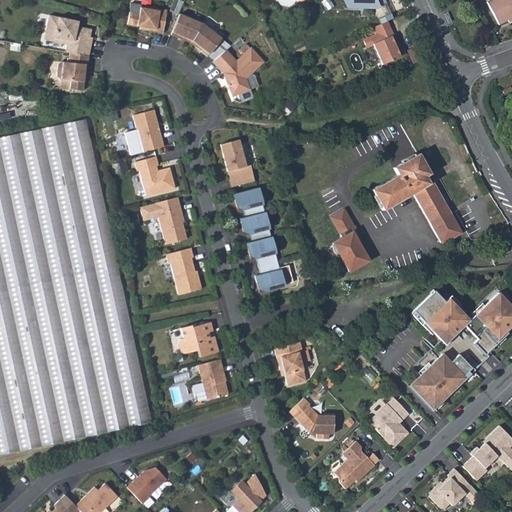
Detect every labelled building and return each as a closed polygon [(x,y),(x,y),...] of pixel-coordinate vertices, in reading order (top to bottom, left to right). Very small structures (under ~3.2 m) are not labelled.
[(131,0),(128,21),(140,23),(145,24),(145,26),(163,30),(167,7),(151,4),(151,5),(141,4),(141,1),(133,0),(131,0)] [(511,0),(496,0),(488,4),(500,25),(509,21),(511,18),(511,0)] [(180,10),(171,31),(191,39),(203,20),(180,10)] [(51,15),(48,30),(58,31),(57,37),(65,38),(65,43),(70,44),(69,50),(73,51),(91,54),(95,35),(92,35),(93,27),(73,24),(74,19),(51,15)] [(191,39),(208,53),(209,52),(222,35),(203,20),(191,39)] [(390,21),(375,27),(378,35),(366,40),(369,47),(376,44),(384,64),(403,56),(397,44),(399,43),(390,21)] [(57,37),(58,31),(48,30),(47,40),(65,43),(65,38),(57,37)] [(231,43),(222,35),(209,52),(215,56),(227,46),(231,43)] [(237,57),(251,44),(245,38),(231,51),(237,57)] [(215,56),(214,58),(224,70),(230,76),(231,80),(228,81),(232,93),(251,86),(247,75),(255,68),(265,58),(252,44),(251,44),(237,57),(231,51),(227,46),(215,56)] [(88,63),(91,63),(91,54),(73,51),(72,62),(65,61),(61,64),(61,75),(64,79),(65,79),(75,79),(74,87),(74,88),(88,89),(88,63)] [(260,83),(255,68),(247,75),(251,86),(260,83)] [(155,110),(134,116),(144,153),(165,147),(155,110)] [(87,117),(0,136),(0,452),(153,420),(87,117)] [(239,135),(220,140),(228,167),(232,166),(236,181),(255,176),(251,161),(246,162),(239,135)] [(402,170),(376,185),(387,206),(416,190),(445,241),(465,231),(438,179),(433,182),(429,174),(434,172),(435,171),(423,149),(398,163),(402,170)] [(140,171),(147,197),(176,189),(171,168),(157,172),(155,167),(159,166),(157,157),(135,163),(138,172),(140,171)] [(429,174),(433,182),(438,179),(434,172),(429,174)] [(258,183),(234,190),(237,203),(244,205),(246,213),(264,208),(258,183)] [(184,217),(179,198),(142,208),(145,221),(153,219),(154,217),(159,216),(167,245),(188,239),(182,217),(184,217)] [(348,204),(333,212),(345,233),(335,239),(351,268),(372,257),(362,239),(354,224),(357,222),(348,204)] [(246,213),(240,214),(244,227),(251,229),(253,237),(271,233),(264,208),(246,213)] [(357,222),(354,224),(362,239),(366,237),(357,222)] [(253,237),(247,239),(250,252),(256,254),(259,262),(277,257),(271,233),(253,237)] [(192,259),(195,258),(192,249),(167,255),(170,265),(172,264),(180,296),(203,290),(199,277),(197,277),(192,259)] [(277,257),(259,262),(261,270),(255,272),(258,285),(265,286),(283,282),(277,257)] [(408,388),(429,409),(511,328),(511,310),(493,291),(464,320),(459,316),(460,314),(445,298),(441,302),(430,291),(410,311),(437,340),(409,367),(419,377),(408,388)] [(192,327),(192,325),(182,328),(184,338),(181,339),(179,342),(182,352),(185,353),(198,350),(200,356),(219,351),(215,336),(210,337),(208,332),(213,330),(211,321),(192,327)] [(272,349),(278,371),(281,370),(283,375),(285,386),(304,381),(299,363),(296,352),(300,352),(298,342),(272,349)] [(300,352),(296,352),(299,363),(308,361),(305,350),(300,352)] [(224,381),(227,380),(221,358),(199,364),(208,399),(229,393),(226,384),(225,384),(224,381)] [(307,405),(309,404),(302,397),(288,411),(307,433),(314,433),(314,438),(326,439),(326,434),(330,434),(331,415),(316,415),(307,405)] [(390,397),(365,421),(390,447),(405,433),(396,423),(406,414),(390,397)] [(511,441),(511,439),(497,424),(484,436),(486,438),(482,441),(476,447),(475,445),(468,452),(471,454),(460,464),(474,479),(485,469),(482,466),(494,455),(496,457),(496,456),(509,469),(511,465),(511,451),(507,446),(511,441)] [(340,454),(345,459),(332,473),(336,477),(338,483),(344,489),(350,483),(349,480),(351,478),(355,482),(372,465),(358,451),(359,446),(354,441),(340,454)] [(154,467),(142,470),(125,486),(140,503),(147,497),(146,496),(165,479),(154,467)] [(229,490),(237,499),(222,511),(246,511),(257,501),(257,500),(263,495),(253,475),(242,485),(239,481),(229,490)] [(77,509),(80,511),(98,511),(116,496),(103,483),(96,489),(94,486),(73,505),(77,509)] [(73,511),(77,509),(73,505),(72,503),(63,494),(52,505),(54,507),(50,511),(49,511),(44,511),(45,511),(44,511),(73,511)]
